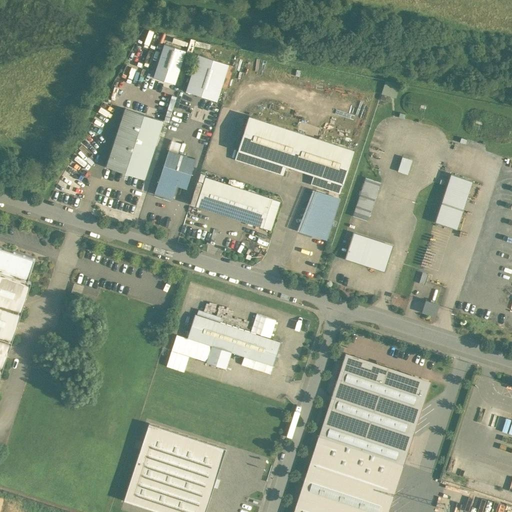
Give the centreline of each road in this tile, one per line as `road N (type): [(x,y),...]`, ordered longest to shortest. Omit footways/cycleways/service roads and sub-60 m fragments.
road 1 (unclassified): [(341,306),(0,196)]
road 2 (unclassified): [(272,511),(341,306)]
road 3 (unknown): [(315,298),(380,95)]
road 4 (unclassified): [(511,361),(341,306)]
